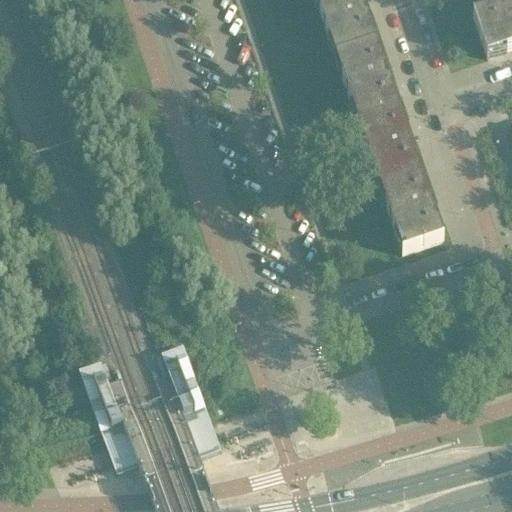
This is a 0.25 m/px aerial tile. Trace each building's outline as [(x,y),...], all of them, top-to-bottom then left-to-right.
[(377,49),(367,21),(360,0),(313,0),(335,63),(377,49)] [(487,63),(504,57),(511,54),(511,7),(473,21),(487,63)] [(399,114),(386,77),(377,49),(335,63),(357,128),(399,114)] [(421,180),(411,150),(399,114),(357,128),(379,194),(421,180)] [(444,244),(430,206),(421,180),(379,194),(402,259),(444,244)] [(201,467),(199,463),(220,455),(209,424),(183,351),(160,358),(168,378),(178,374),(188,403),(178,406),(183,419),(122,427),(118,414),(108,418),(97,390),(108,387),(101,367),(79,375),(115,475),(117,479),(138,472),(140,475),(201,467)]
